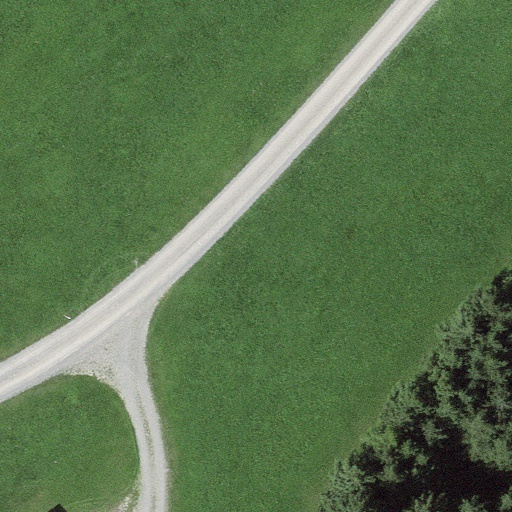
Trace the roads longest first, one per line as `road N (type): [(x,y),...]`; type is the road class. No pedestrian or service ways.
road 1 (unclassified): [(0,392),(115,332),(409,0)]
road 2 (track): [(166,511),(175,465),(152,390),(115,332)]
